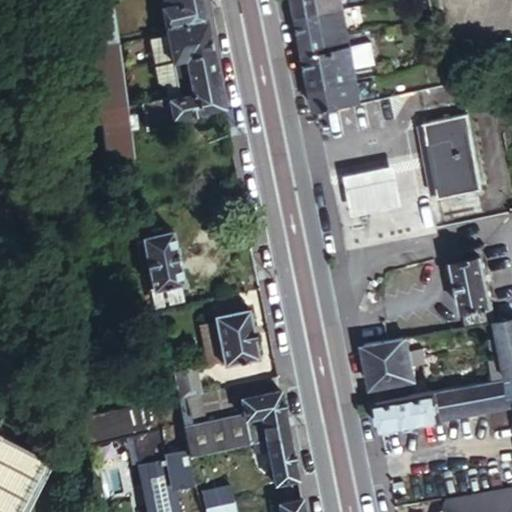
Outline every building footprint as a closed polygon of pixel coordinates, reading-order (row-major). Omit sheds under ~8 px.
[(102,0),(82,0),(90,44),(108,41),(109,40),(102,0)] [(204,13),(201,0),(167,0),(163,1),(160,2),(163,22),(204,13)] [(340,0),(295,0),(298,11),(342,4),(340,0)] [(342,4),(298,11),(301,31),(304,46),(306,53),(312,84),(356,75),(342,4)] [(211,47),(204,13),(163,22),(164,30),(170,56),(211,47)] [(170,56),(164,30),(148,33),(154,60),(170,56)] [(108,41),(90,44),(92,56),(109,53),(108,41)] [(218,82),(211,47),(170,56),(177,91),(218,82)] [(109,53),(92,56),(100,107),(120,103),(111,53),(109,53)] [(177,91),(170,56),(154,60),(158,78),(165,81),(168,93),(177,91)] [(316,107),(360,99),(356,75),(312,84),(316,107)] [(222,103),(218,82),(177,91),(168,93),(166,93),(170,113),(171,112),(177,112),(222,103)] [(511,88),(499,91),(505,126),(511,125),(511,88)] [(166,93),(139,99),(144,122),(144,124),(172,119),(171,112),(170,113),(166,93)] [(137,99),(120,103),(124,126),(144,122),(139,99),(137,99)] [(120,103),(100,107),(108,152),(111,151),(127,148),(124,126),(120,103)] [(469,113),(426,121),(440,195),(483,187),(469,113)] [(127,148),(111,151),(113,164),(130,162),(127,148)] [(397,162),(346,171),(354,211),(404,202),(397,162)] [(141,228),(152,281),(179,275),(168,222),(141,228)] [(462,319),(489,313),(476,241),(449,249),(462,319)] [(222,359),(222,361),(257,354),(247,303),(212,311),(214,319),(222,359)] [(505,374),(511,372),(511,308),(493,312),(501,355),(505,374)] [(207,362),(222,359),(214,319),(199,322),(207,362)] [(443,323),(422,327),(425,343),(446,338),(443,323)] [(363,340),(367,363),(410,355),(405,331),(363,340)] [(367,363),(374,398),(405,392),(402,377),(414,375),(410,355),(367,363)] [(494,376),(505,374),(501,355),(494,356),(495,360),(491,361),(494,376)] [(193,366),(172,371),(177,397),(183,395),(195,394),(198,393),(193,366)] [(374,398),(380,427),(500,405),(498,396),(507,394),(511,424),(511,372),(505,374),(494,376),(405,392),(374,398)] [(287,431),(279,388),(239,396),(242,413),(182,425),(186,446),(187,450),(204,446),(205,449),(258,438),(266,436),(287,431)] [(195,394),(183,395),(184,401),(187,414),(198,413),(195,394)] [(184,401),(178,402),(181,416),(187,414),(184,401)] [(118,437),(126,480),(142,477),(153,475),(150,459),(169,456),(168,450),(163,427),(150,430),(145,403),(131,406),(137,433),(118,437)] [(79,417),(97,511),(132,511),(126,480),(118,437),(137,433),(131,406),(79,417)] [(0,511),(24,511),(50,463),(0,437),(0,426),(3,420),(0,418),(0,511)] [(296,475),(287,431),(266,436),(267,444),(270,461),(274,480),(296,475)] [(267,444),(266,436),(258,438),(259,443),(254,444),(255,449),(260,448),(264,447),(263,445),(267,444)] [(270,461),(267,444),(263,445),(264,447),(260,448),(262,463),(270,461)] [(142,477),(148,511),(184,511),(185,511),(199,509),(187,450),(186,446),(168,450),(169,456),(150,459),(153,475),(142,477)] [(511,456),(488,461),(493,485),(511,481),(511,456)] [(204,504),(230,498),(227,483),(201,489),(204,504)] [(511,511),(511,485),(447,496),(444,504),(464,511),(511,511)] [(303,511),(300,494),(278,499),(279,504),(280,511),(303,511)] [(233,511),(230,498),(204,504),(206,511),(233,511)]
